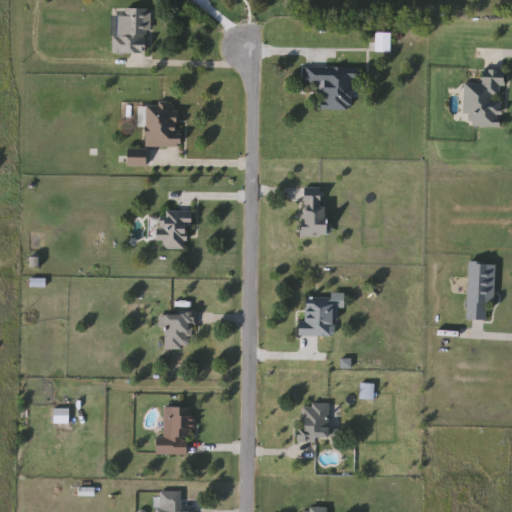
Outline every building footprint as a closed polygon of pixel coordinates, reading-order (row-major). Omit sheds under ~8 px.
[(111,54),(112,9),(149,9),(149,54),(111,54)] [(390,33),(390,53),(373,52),(373,33),(390,33)] [(353,80),(352,111),(320,111),(321,85),(304,85),(305,68),(359,68),(359,80),(353,80)] [(464,84),(481,85),(481,70),(503,70),(503,128),(469,127),(469,117),(463,117),(464,84)] [(145,147),(145,128),(138,128),(138,121),(145,121),(145,105),(181,105),(181,147),(145,147)] [(147,166),(128,166),(128,151),(147,151),(147,166)] [(322,189),(321,207),(329,207),(329,237),(301,237),(302,188),(322,189)] [(189,211),(189,249),(161,249),(161,211),(189,211)] [(496,264),(494,305),(487,305),(487,321),(467,320),(469,263),(496,264)] [(334,298),(334,336),(298,336),(298,322),(307,322),(307,298),(334,298)] [(163,328),(159,328),(159,315),(192,315),(192,349),(163,349),(163,328)] [(361,398),(361,385),(372,385),(372,398),(361,398)] [(329,405),(329,441),(299,441),(299,405),(329,405)] [(163,438),(163,408),(189,408),(189,456),(156,456),(156,438),(163,438)] [(181,511),(156,511),(157,492),(181,492),(181,511)]
